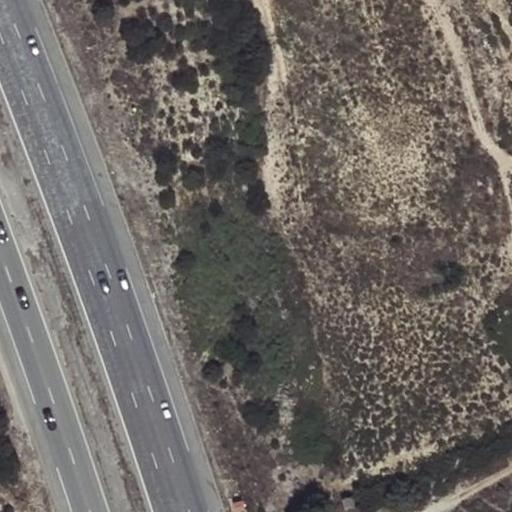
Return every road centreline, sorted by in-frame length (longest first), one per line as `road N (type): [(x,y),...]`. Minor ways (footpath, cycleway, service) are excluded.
road 1 (track): [(432,511),(511,470),(511,191),(427,0)]
road 2 (motorway): [(178,511),(0,21)]
road 3 (motorway): [(0,248),(90,511)]
